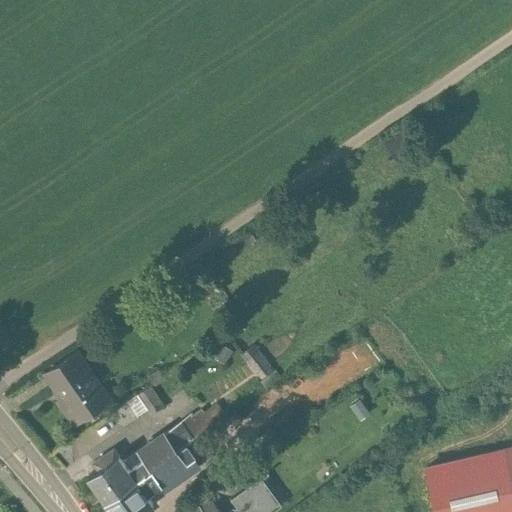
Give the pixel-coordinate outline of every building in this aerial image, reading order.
[(240,351),(258,377),(273,367),(254,341),(240,351)] [(78,352),(46,374),(56,389),(59,387),(65,395),(58,400),(74,424),(110,399),(78,352)] [(241,362),(217,386),(225,394),(249,370),(241,362)] [(148,382),(125,398),(136,414),(160,398),(148,382)] [(150,468),(201,434),(204,432),(191,414),(138,450),(145,460),(150,468)] [(211,449),(201,434),(150,468),(157,477),(162,485),(189,467),(188,465),(211,449)] [(511,511),(511,446),(426,466),(435,511),(511,511)] [(106,500),(150,468),(145,460),(130,470),(118,455),(89,475),(106,500)] [(157,477),(150,468),(106,500),(114,511),(142,511),(153,504),(141,488),(157,477)] [(205,511),(204,511),(273,511),(280,507),(259,478),(233,497),(239,506),(230,511),(223,511),(214,498),(202,506),(205,511)] [(182,511),(204,511),(205,511),(202,506),(198,501),(182,511)]
